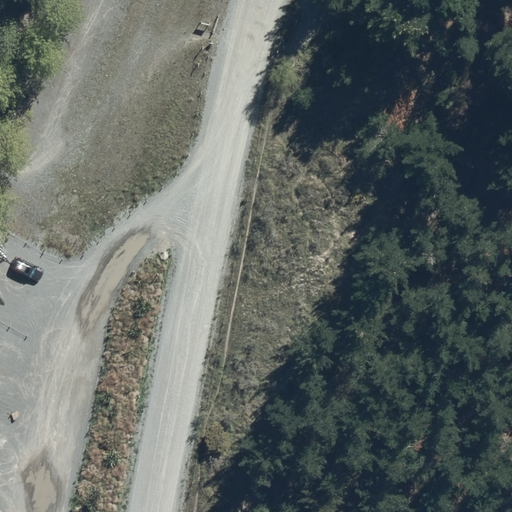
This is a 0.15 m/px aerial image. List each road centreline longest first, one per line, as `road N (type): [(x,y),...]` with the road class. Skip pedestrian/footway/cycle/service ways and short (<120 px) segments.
road 1 (unclassified): [(45,511),(96,260),(212,160)]
road 2 (unclassified): [(145,511),(212,160)]
road 3 (unclassified): [(212,160),(241,0)]
